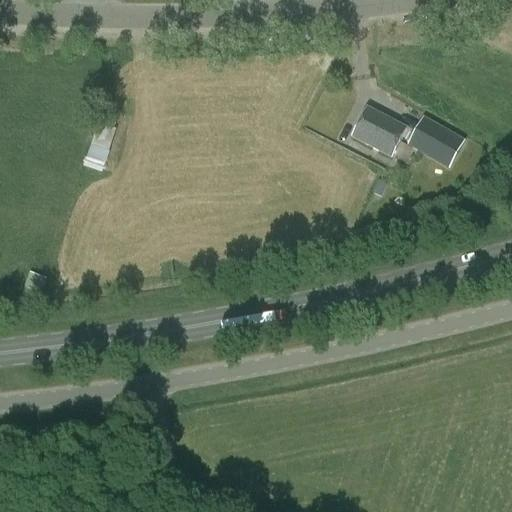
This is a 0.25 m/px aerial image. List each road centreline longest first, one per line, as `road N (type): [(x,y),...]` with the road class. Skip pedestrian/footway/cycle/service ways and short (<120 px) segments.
road 1 (tertiary): [(0,412),(139,395),(511,307)]
road 2 (primary): [(0,355),(183,330),(511,255)]
road 3 (residential): [(0,14),(249,17),(405,0)]
